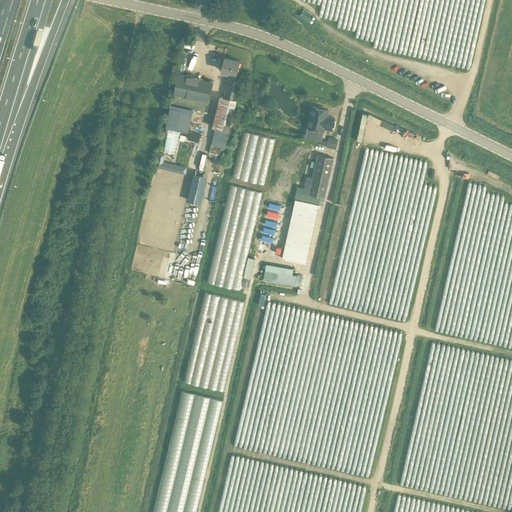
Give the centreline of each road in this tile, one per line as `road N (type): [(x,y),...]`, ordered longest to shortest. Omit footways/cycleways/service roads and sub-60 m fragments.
road 1 (unknown): [(366,511),(441,187),(434,161),(440,123)]
road 2 (unclassified): [(511,158),(299,53),(197,19)]
road 3 (motorway): [(0,161),(65,0)]
road 4 (motorway): [(0,141),(36,0)]
